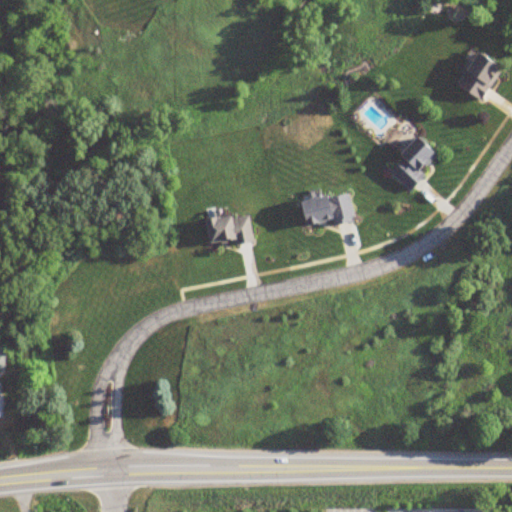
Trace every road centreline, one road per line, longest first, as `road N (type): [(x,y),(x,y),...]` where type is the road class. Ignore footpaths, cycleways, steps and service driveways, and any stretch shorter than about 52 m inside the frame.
road 1 (tertiary): [(0,479),(169,467),(511,469)]
road 2 (residential): [(112,367),(139,334),(174,313),(326,282),(412,253),(458,217),(511,144)]
